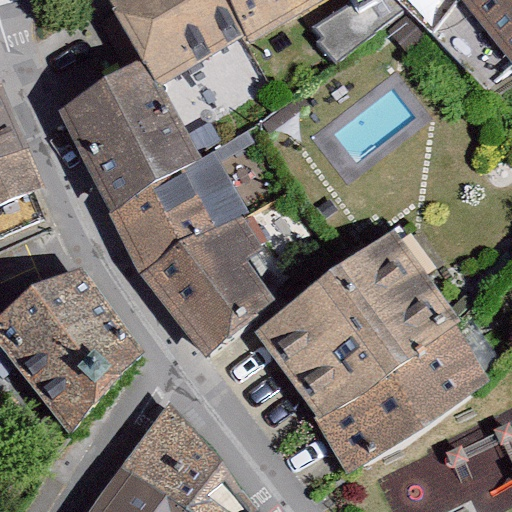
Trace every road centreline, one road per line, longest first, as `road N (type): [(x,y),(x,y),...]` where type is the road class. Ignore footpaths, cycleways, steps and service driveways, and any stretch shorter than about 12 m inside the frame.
road 1 (residential): [(146,361),(60,212),(0,13)]
road 2 (residential): [(259,511),(146,361)]
road 3 (residential): [(146,361),(57,511)]
